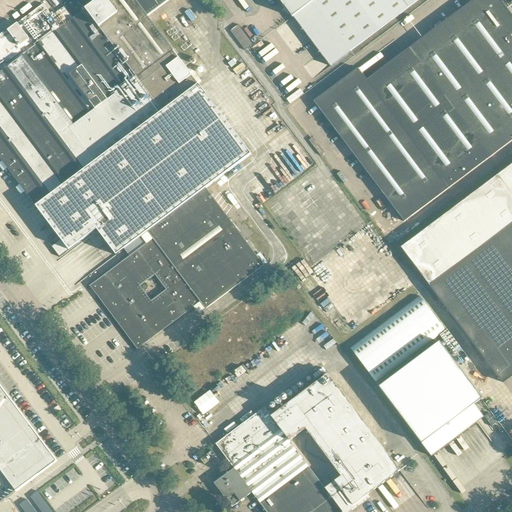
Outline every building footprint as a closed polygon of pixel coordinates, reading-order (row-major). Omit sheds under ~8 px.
[(0,158),(25,192),(35,206),(36,205),(53,192),(96,161),(102,156),(198,84),(147,16),(169,0),(97,0),(84,10),(77,0),(47,0),(4,33),(4,32),(0,34),(0,52),(1,54),(0,54),(0,158)] [(417,0),(279,0),(329,66),(417,0)] [(404,222),(491,156),(511,140),(511,17),(511,16),(511,15),(511,14),(508,8),(506,10),(498,0),(472,0),(366,80),(357,68),(313,101),(404,222)] [(238,24),(230,30),(245,50),(253,44),(238,24)] [(36,205),(35,206),(60,239),(51,246),(59,257),(96,229),(116,255),(124,249),(206,188),(250,154),(198,84),(102,156),(96,161),(53,192),(36,205)] [(300,89),(286,99),(290,104),(303,94),(300,89)] [(511,164),(403,246),(431,284),(430,285),(502,382),(511,375),(511,164)] [(205,309),(264,265),(206,188),(124,249),(129,256),(90,286),(137,349),(141,346),(193,307),(200,302),(205,309)] [(350,349),(376,382),(445,329),(419,295),(350,349)] [(431,456),(483,418),(483,417),(474,404),(482,398),(439,342),(379,387),(421,444),(431,456)] [(271,416),(264,407),(216,444),(234,468),(214,483),(218,488),(232,507),(252,492),(254,495),(266,511),(349,511),(369,497),(368,494),(400,470),(328,374),(271,416)] [(0,503),(16,491),(16,492),(57,461),(0,384),(0,503)] [(210,389),(193,403),(203,415),(220,402),(210,389)] [(489,413),(484,417),(491,426),(496,423),(489,413)] [(200,459),(201,460),(204,465),(216,456),(212,451),(212,450),(200,459)] [(53,511),(37,491),(19,504),(25,511),(53,511)]
